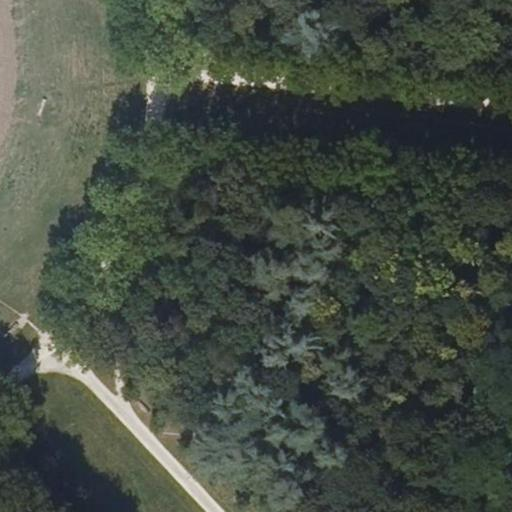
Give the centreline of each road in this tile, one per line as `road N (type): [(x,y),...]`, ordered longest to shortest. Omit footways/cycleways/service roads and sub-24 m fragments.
road 1 (track): [(150,0),(159,70),(150,143),(127,214),(51,342)]
road 2 (track): [(210,511),(51,342)]
